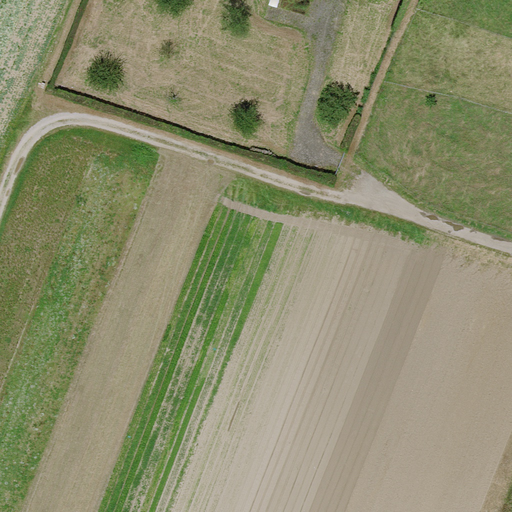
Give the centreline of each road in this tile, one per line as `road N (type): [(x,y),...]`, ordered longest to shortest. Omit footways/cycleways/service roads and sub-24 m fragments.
road 1 (track): [(0,197),(44,115),(74,110),(511,248)]
road 2 (track): [(338,0),(300,133),(395,211)]
